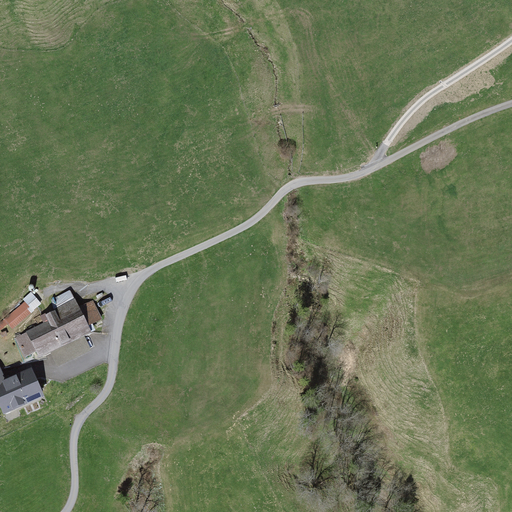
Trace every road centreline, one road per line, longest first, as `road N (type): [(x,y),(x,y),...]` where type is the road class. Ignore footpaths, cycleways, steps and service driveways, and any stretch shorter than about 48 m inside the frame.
road 1 (residential): [(70,511),(81,413),(112,380),(120,303),(169,266),(247,233),(298,183),(346,183),(511,119)]
road 2 (track): [(366,176),(407,106),(511,45)]
